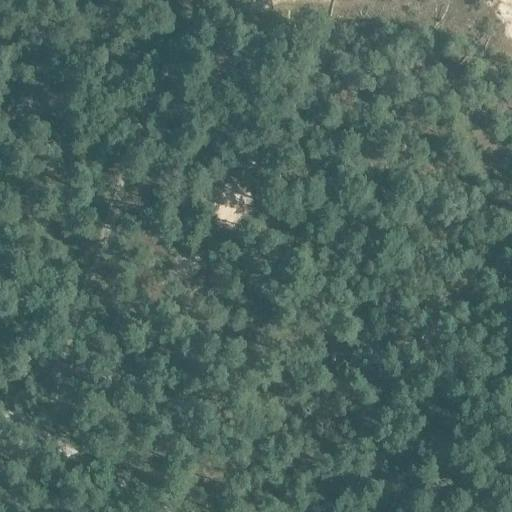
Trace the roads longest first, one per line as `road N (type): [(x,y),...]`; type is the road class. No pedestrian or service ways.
road 1 (track): [(130,146),(52,383),(25,427)]
road 2 (track): [(288,0),(187,39),(130,146)]
road 3 (track): [(165,511),(25,427)]
